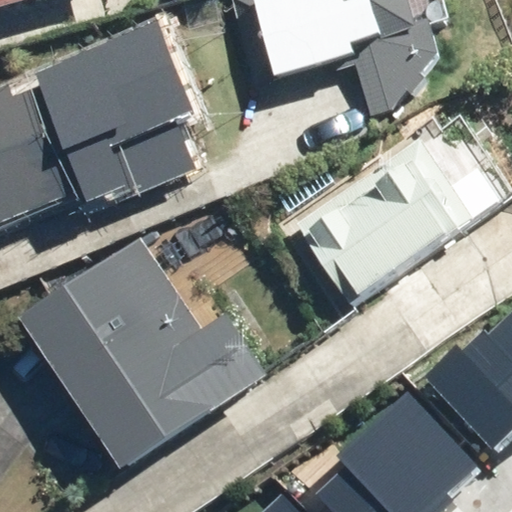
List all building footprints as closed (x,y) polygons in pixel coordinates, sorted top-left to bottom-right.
[(0,0),(0,15),(57,0),(0,0)] [(447,0),(227,0),(254,93),(355,64),(371,121),(390,115),(443,53),(437,30),(454,25),(447,0)] [(107,53),(112,63),(7,107),(2,96),(0,96),(0,234),(85,199),(93,219),(192,178),(172,132),(195,123),(157,32),(107,53)] [(419,142),(290,232),(348,315),(477,225),(419,142)] [(201,338),(136,242),(35,309),(147,476),(273,393),(225,322),(201,338)] [(494,322),(433,376),(483,431),(511,405),(511,326),(504,333),(494,322)] [(372,488),(345,511),(445,511),(431,496),(479,452),(416,383),(340,452),(372,488)] [(309,511),(295,497),(278,511),(309,511)]
